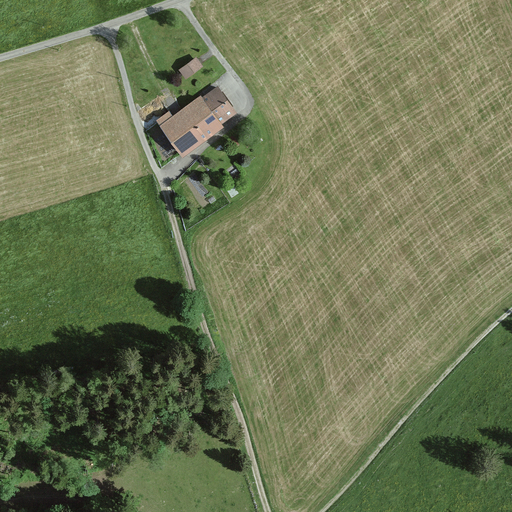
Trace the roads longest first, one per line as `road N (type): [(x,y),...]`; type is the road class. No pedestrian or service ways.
road 1 (track): [(161,177),(269,511)]
road 2 (track): [(511,308),(321,511)]
road 3 (unclassified): [(0,56),(175,0)]
